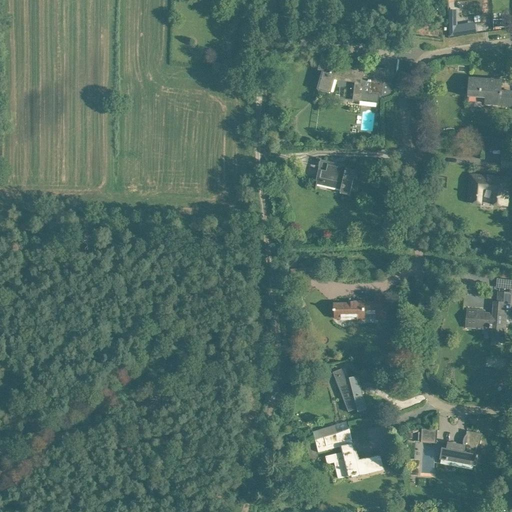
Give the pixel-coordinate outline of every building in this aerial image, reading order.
[(457,10),(449,11),(449,37),(473,34),(475,34),(474,23),(457,26),(457,10)] [(507,20),(493,20),(493,28),(507,28),(507,20)] [(318,90),(331,94),(335,78),(354,83),(353,100),(378,104),(379,100),(395,95),(396,84),(384,83),(385,70),(356,66),(356,67),(344,66),(345,61),(322,55),(318,70),(323,72),(318,90)] [(470,79),(469,89),(469,97),(469,96),(486,98),(485,104),(511,105),(511,92),(500,92),(501,82),(470,79)] [(272,142),(282,143),(282,134),(272,134),(272,142)] [(506,152),(502,152),(500,169),(504,169),(504,168),(511,169),(511,153),(506,153),(506,152)] [(320,170),(316,188),(350,196),(353,179),(354,179),(355,179),(356,179),(357,178),(357,177),(357,176),(357,175),(356,175),(356,174),(355,174),(355,171),(346,168),(346,166),(339,164),(339,166),(328,163),(326,171),(320,170)] [(467,203),(477,204),(482,204),(483,191),(493,192),(492,206),(502,207),(502,206),(506,207),(509,178),(470,175),(467,203)] [(291,270),(292,288),(311,286),(309,268),(291,270)] [(498,292),(497,303),(495,303),(494,314),(482,313),(482,311),(468,310),(467,323),(490,325),(489,335),(504,337),(506,315),(511,315),(511,309),(511,280),(510,280),(509,293),(498,292)] [(349,304),(339,304),(334,304),(335,318),(357,318),(357,320),(364,320),(364,315),(376,315),(376,320),(387,320),(386,294),(375,294),(375,302),(349,302),(349,304)] [(346,382),(341,369),(332,373),(348,412),(357,409),(358,412),(367,410),(361,390),(359,391),(358,386),(360,385),(358,376),(349,378),(349,381),(346,382)] [(384,389),(397,390),(398,380),(385,379),(384,389)] [(313,432),(315,439),(348,429),(346,422),(313,432)] [(335,464),(338,478),(349,476),(350,481),(384,472),(381,457),(393,454),(390,445),(378,448),(380,455),(359,460),(356,450),(354,451),(349,429),(315,440),(318,452),(339,447),(341,447),(342,453),(326,457),(328,465),(335,464)] [(437,430),(422,429),(421,442),(437,443),(437,430)] [(464,446),(447,443),(446,449),(442,448),(440,459),(476,466),(482,434),(467,431),(466,432),(468,432),(467,435),(466,435),(465,436),(465,437),(464,438),(464,439),(463,440),(463,441),(463,442),(463,443),(463,444),(464,445),(464,446)] [(302,509),(304,501),(293,498),(291,505),(302,509)]
